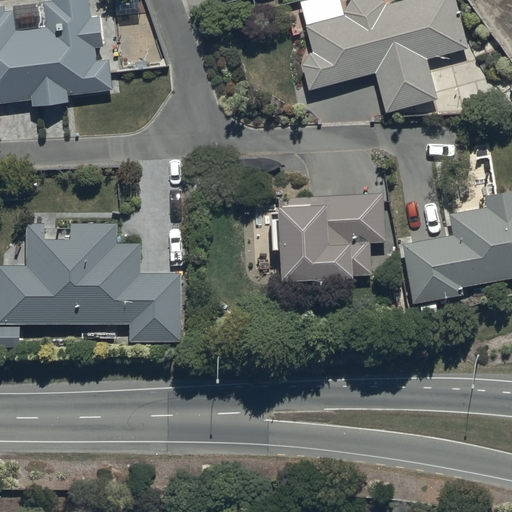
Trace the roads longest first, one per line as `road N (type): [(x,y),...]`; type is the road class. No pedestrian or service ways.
road 1 (secondary): [(511,468),(180,416)]
road 2 (secondary): [(180,416),(286,401),(511,405)]
road 3 (residential): [(205,146),(414,139)]
road 4 (residential): [(0,153),(205,146)]
road 5 (secondary): [(0,417),(180,416)]
road 6 (residential): [(164,0),(205,146)]
